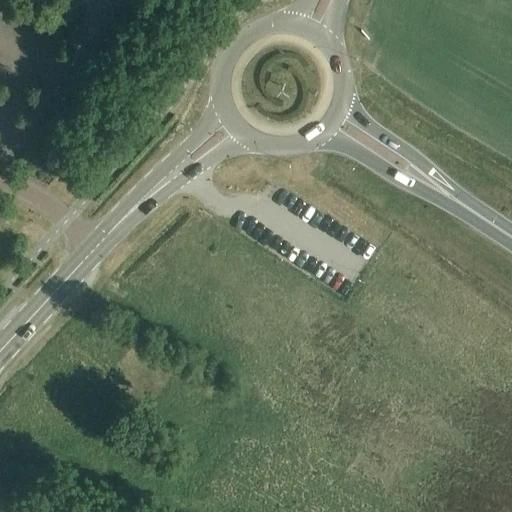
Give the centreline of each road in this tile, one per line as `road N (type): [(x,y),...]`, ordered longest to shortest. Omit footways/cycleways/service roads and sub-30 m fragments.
road 1 (secondary): [(0,351),(129,212)]
road 2 (trunk): [(314,139),(351,150),(432,197),(449,197)]
road 3 (secondary): [(220,101),(210,124),(129,212)]
road 4 (trunk): [(449,197),(342,100)]
road 5 (secondary): [(129,212),(249,140)]
